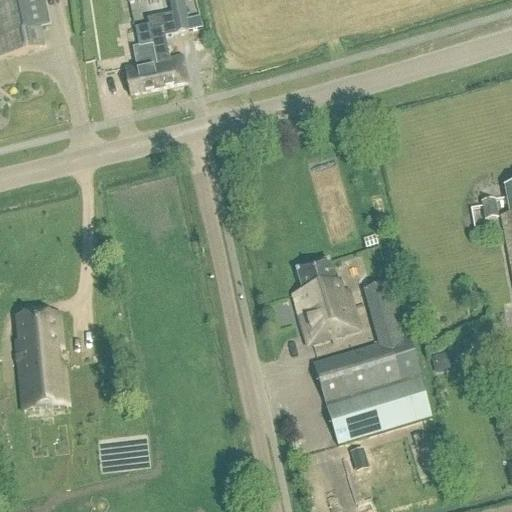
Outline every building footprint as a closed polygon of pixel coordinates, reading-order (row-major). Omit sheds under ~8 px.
[(0,0),(0,62),(43,53),(39,36),(39,34),(48,32),(41,0),(0,0)] [(139,52),(154,49),(157,65),(155,66),(162,96),(189,91),(183,61),(170,63),(166,41),(178,39),(178,38),(192,36),(186,4),(172,7),(174,18),(148,23),(150,30),(136,33),(139,52)] [(162,96),(155,66),(157,65),(154,49),(139,52),(134,53),(137,70),(126,72),(131,102),(162,96)] [(201,92),(216,87),(211,68),(195,72),(201,92)] [(503,222),(511,269),(511,192),(505,194),(510,221),(503,222)] [(481,206),(484,225),(499,222),(496,204),(481,206)] [(335,288),(329,267),(298,276),(304,297),(292,301),(308,353),(361,337),(349,298),(345,299),(341,286),(335,288)] [(381,349),(314,370),(339,451),(376,439),(423,425),(432,422),(392,287),(364,295),(381,349)] [(21,347),(16,348),(25,444),(38,443),(67,440),(78,439),(73,388),(62,389),(61,377),(71,374),(65,318),(19,323),(21,347)] [(10,461),(6,440),(4,440),(0,418),(0,511),(28,511),(16,460),(10,461)] [(30,465),(51,464),(50,446),(30,447),(30,465)] [(350,509),(370,511),(372,496),(351,494),(350,509)]
